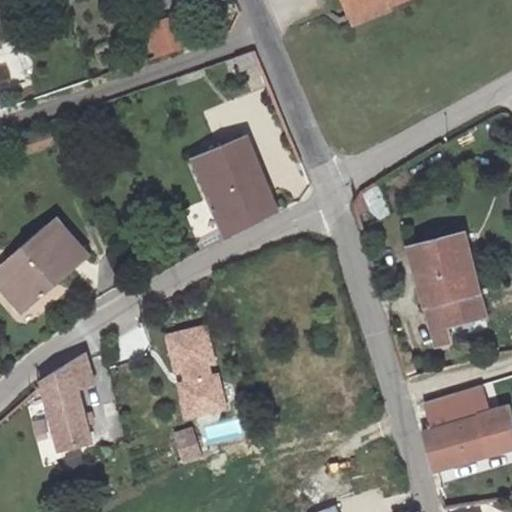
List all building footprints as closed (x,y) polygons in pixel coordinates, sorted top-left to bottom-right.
[(347,0),(355,15),(386,0),(391,0),(394,3),(400,0),(347,0)] [(386,0),(355,15),(360,25),(396,9),(394,3),(391,0),(386,0)] [(192,44),(184,15),(155,24),(164,52),(192,44)] [(27,133),(30,151),(57,146),(54,129),(27,133)] [(189,156),(218,245),(274,218),(244,135),(240,137),(238,131),(211,140),(213,147),(189,156)] [(51,221),(0,266),(0,281),(29,313),(87,260),(51,221)] [(464,230),(409,245),(435,346),(458,341),(454,327),(488,318),(464,230)] [(166,338),(184,416),(223,407),(205,329),(166,338)] [(72,362),(78,388),(95,383),(86,353),(72,362)] [(39,381),(58,451),(91,443),(78,388),(72,362),(39,381)] [(432,430),(492,413),(485,389),(425,406),(432,430)] [(432,430),(422,433),(433,469),(511,446),(511,417),(509,408),(492,413),(432,430)] [(195,424),(172,431),(182,464),(205,458),(195,424)]
